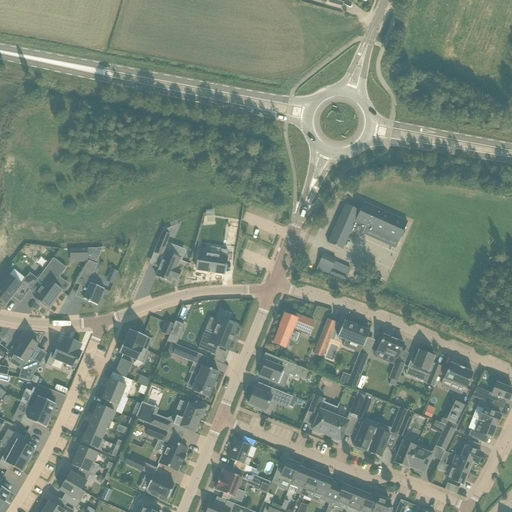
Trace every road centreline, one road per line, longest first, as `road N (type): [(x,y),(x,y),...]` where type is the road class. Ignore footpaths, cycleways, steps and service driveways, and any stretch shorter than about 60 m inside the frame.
road 1 (primary): [(314,104),(45,61)]
road 2 (primary): [(45,61),(307,126)]
road 3 (residential): [(469,509),(221,419)]
road 4 (residential): [(272,288),(321,298),(511,373)]
road 5 (residential): [(10,511),(61,419),(98,321)]
road 6 (unclassified): [(98,321),(187,294),(272,288)]
road 7 (primary): [(366,141),(511,161)]
road 8 (primary): [(511,147),(371,120)]
road 9 (unclassified): [(221,419),(272,288)]
